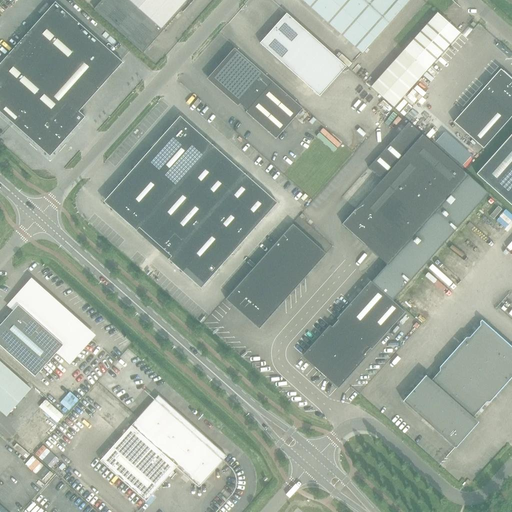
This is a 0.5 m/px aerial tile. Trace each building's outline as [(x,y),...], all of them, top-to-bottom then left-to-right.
[(108,0),(102,0),(94,9),(142,52),(153,40),(108,0)] [(128,0),(162,30),(188,0),(128,0)] [(301,0),(362,53),(408,0),(301,0)] [(55,2),(0,63),(0,97),(20,115),(13,123),(47,154),(51,154),(85,117),(78,111),(123,62),(55,2)] [(286,13),(259,43),(319,96),(346,66),(286,13)] [(437,13),(371,87),(393,107),(460,33),(437,13)] [(208,78),(275,138),(302,108),(234,48),(208,78)] [(511,79),(500,69),(453,122),(483,148),(511,115),(511,79)] [(338,112),(334,117),(349,129),(353,125),(338,112)] [(168,129),(115,189),(116,190),(106,201),(108,203),(107,204),(111,207),(112,207),(121,214),(119,216),(136,231),(139,227),(156,243),(156,244),(161,249),(162,248),(171,256),(168,259),(185,274),(186,272),(195,280),(194,281),(198,285),(199,284),(200,286),(210,274),(212,275),(277,203),(196,130),(194,132),(180,119),(178,120),(177,119),(174,124),(175,124),(170,130),(168,129)] [(381,179),(341,224),(387,264),(371,282),(392,300),(488,193),(408,122),(368,167),(381,179)] [(511,133),(476,174),(511,205),(511,133)] [(280,305),(326,254),(292,224),(225,299),(229,302),(230,301),(258,327),(275,308),(276,309),(280,305)] [(338,320),(331,327),(330,325),(303,356),(338,386),(365,356),(363,355),(370,348),(371,349),(405,312),(370,281),(336,318),(338,320)] [(49,300),(30,284),(9,307),(13,310),(0,324),(0,345),(35,376),(38,372),(56,352),(67,362),(90,337),(56,307),(57,306),(50,299),(49,300)] [(471,418),(511,372),(511,350),(482,323),(430,381),(425,377),(426,376),(425,375),(402,401),(403,402),(404,400),(455,446),(454,447),(455,448),(477,423),(471,418)] [(30,389),(0,361),(0,410),(6,416),(30,389)] [(38,372),(35,376),(39,380),(43,377),(38,372)] [(55,399),(64,407),(74,396),(65,388),(55,399)] [(45,394),(41,398),(58,413),(61,410),(45,394)] [(139,416),(100,460),(146,501),(168,476),(170,477),(174,473),(172,471),(176,467),(199,487),(226,456),(158,395),(139,416)] [(31,449),(23,458),(33,468),(41,459),(31,449)]
